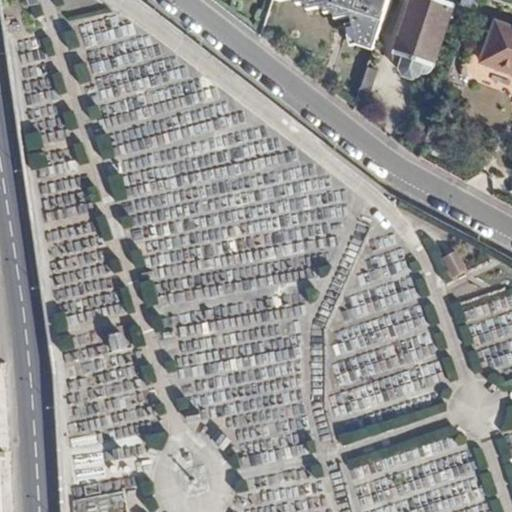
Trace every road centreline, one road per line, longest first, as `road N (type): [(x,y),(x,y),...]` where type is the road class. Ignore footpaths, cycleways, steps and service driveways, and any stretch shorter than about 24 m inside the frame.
road 1 (residential): [(184,0),(383,158),(511,230)]
road 2 (primary): [(38,511),(29,358),(0,170)]
